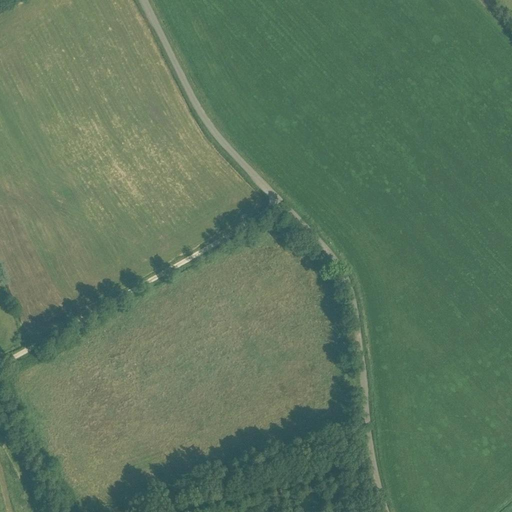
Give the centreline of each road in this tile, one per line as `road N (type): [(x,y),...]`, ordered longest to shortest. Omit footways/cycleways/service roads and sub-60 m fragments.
road 1 (unclassified): [(385,511),(348,284),(202,116),(143,0)]
road 2 (track): [(0,363),(280,201)]
